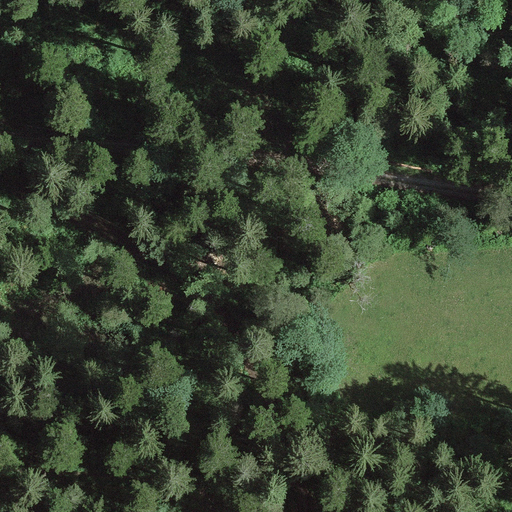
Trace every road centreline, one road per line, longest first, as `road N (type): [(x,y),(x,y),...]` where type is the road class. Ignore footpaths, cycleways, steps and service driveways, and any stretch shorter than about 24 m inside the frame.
road 1 (track): [(0,138),(187,154),(511,208)]
road 2 (track): [(0,176),(155,254),(202,290),(235,334),(291,444),(305,511)]
road 3 (track): [(0,476),(108,477),(201,511)]
